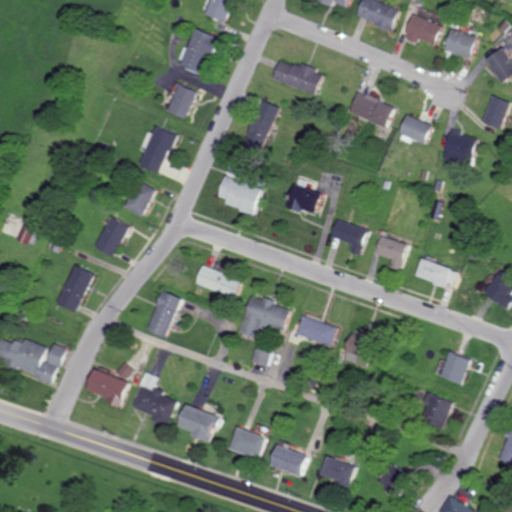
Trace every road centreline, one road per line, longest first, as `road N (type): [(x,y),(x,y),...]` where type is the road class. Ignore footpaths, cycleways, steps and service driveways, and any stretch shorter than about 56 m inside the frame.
road 1 (residential): [(279,0),(179,223),(106,322),(54,430)]
road 2 (residential): [(106,322),(467,457)]
road 3 (residential): [(511,341),(179,223)]
road 4 (secondary): [(292,511),(0,411)]
road 5 (residential): [(458,97),(271,19)]
road 6 (residential): [(423,511),(467,457),(511,361)]
